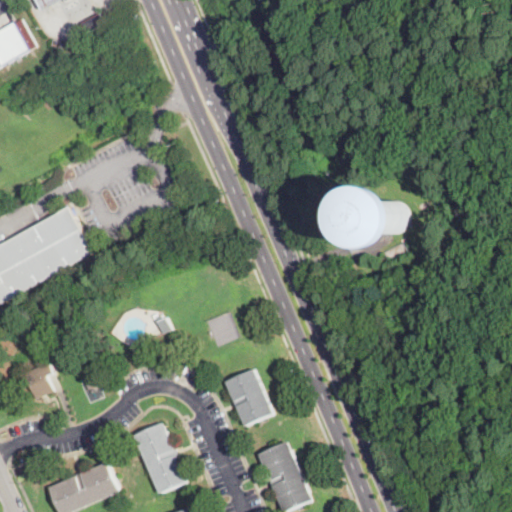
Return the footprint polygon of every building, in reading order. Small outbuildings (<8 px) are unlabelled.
[(69,0),(68,1),(67,0),(62,0),(48,9),(46,9),(45,8),(40,0),(69,0)] [(90,32),(89,33),(84,23),(85,23),(101,14),(106,23),(90,32)] [(1,68),(0,68),(0,32),(24,19),(39,46),(1,68)] [(423,248),(431,190),(372,182),(364,240),(423,248)] [(6,302),(0,305),(0,284),(5,282),(0,272),(0,246),(73,206),(98,251),(6,302)] [(161,315),(164,314),(166,318),(169,316),(175,329),(165,333),(159,318),(156,319),(154,315),(160,313),(161,315)] [(39,399),(38,399),(27,373),(51,363),(56,373),(50,376),(56,391),(39,399)] [(256,422),(248,426),(229,382),(258,369),(277,413),(256,422)] [(171,490),(162,494),(137,436),(167,423),(192,481),(171,490)] [(289,511),(287,511),(262,454),(291,441),(316,500),(289,511)] [(110,462),(122,489),(123,491),(74,511),(63,511),(52,487),(78,476),(78,474),(81,473),(83,472),(83,473),(110,462)]
